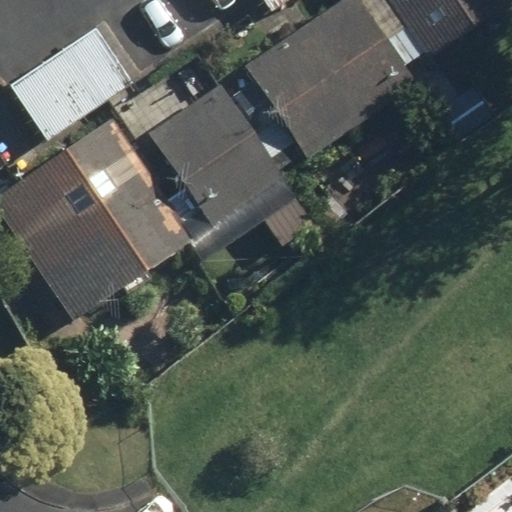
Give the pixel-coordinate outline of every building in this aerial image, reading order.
[(293,0),(256,0),(266,16),(293,0)] [(511,0),(444,0),(470,37),(511,7),(511,0)] [(227,106),(271,167),(291,153),(303,170),(411,92),(345,1),(243,75),(252,88),(227,106)] [(90,35),(4,93),(42,149),(128,92),(90,35)] [(206,78),(132,128),(207,240),(281,189),(206,78)] [(0,153),(0,227),(68,327),(184,248),(103,129),(21,184),(0,153)]
